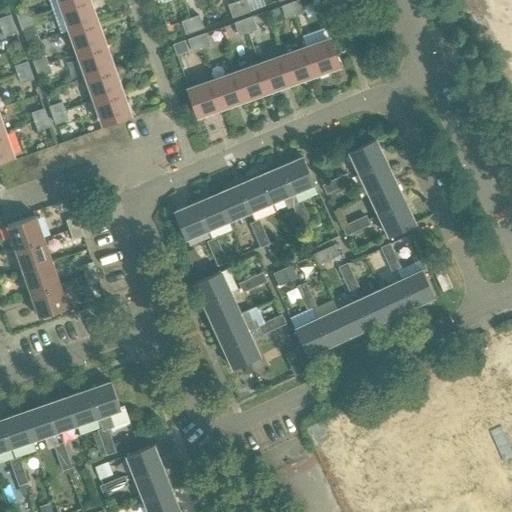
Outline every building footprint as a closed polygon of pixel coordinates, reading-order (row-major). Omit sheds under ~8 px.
[(71,30),(97,21),(89,0),(81,0),(62,6),(71,30)] [(242,0),(238,2),(242,14),(251,11),(246,0),(242,0)] [(299,0),(291,3),(295,15),(304,12),(299,0)] [(233,17),(242,14),(238,2),(229,5),(233,17)] [(287,18),(295,15),(291,3),(283,6),(287,18)] [(16,12),(19,21),(32,17),(29,8),(16,12)] [(0,22),(2,28),(14,23),(11,15),(0,18),(0,22)] [(191,18),(195,31),(204,28),(199,15),(191,18)] [(19,21),(28,45),(40,40),(35,26),(32,17),(19,21)] [(244,20),(249,32),(257,29),(253,17),(244,20)] [(187,34),(195,31),(191,18),(182,21),(187,34)] [(240,35),(249,32),(244,20),(236,23),(240,35)] [(97,21),(71,30),(79,53),(105,45),(97,21)] [(14,23),(2,28),(5,36),(17,32),(14,23)] [(197,36),(202,49),(210,46),(206,33),(197,36)] [(193,52),(202,49),(197,36),(189,39),(193,52)] [(306,46),(316,73),(340,65),(330,37),(306,46)] [(177,53),(189,49),(185,39),(174,43),(177,53)] [(87,77),(113,68),(105,45),(79,53),(87,77)] [(283,54),(293,82),(316,73),(306,46),(283,54)] [(269,90),(293,82),(283,54),(259,63),(269,90)] [(36,68),(48,64),(45,55),(33,59),(36,68)] [(18,75),(30,70),(27,62),(15,66),(18,75)] [(236,71),(246,98),(269,90),(259,63),(236,71)] [(48,64),(36,68),(39,77),(51,72),(48,64)] [(113,68),(87,77),(95,101),(122,92),(113,68)] [(30,70),(18,75),(21,83),(33,79),(30,70)] [(223,107),(246,98),(236,71),(213,79),(223,107)] [(199,115),(223,107),(213,79),(189,88),(199,115)] [(122,92),(95,101),(104,124),(130,115),(122,92)] [(53,115),(65,111),(62,102),(50,107),(53,115)] [(35,121),(47,117),(44,109),(32,113),(35,121)] [(65,111),(53,115),(56,124),(68,119),(65,111)] [(47,117),(35,121),(38,130),(50,126),(47,117)] [(110,126),(118,149),(130,145),(122,122),(110,126)] [(106,154),(118,149),(110,126),(98,131),(106,154)] [(86,135),(94,158),(106,154),(98,131),(86,135)] [(4,132),(0,133),(0,160),(13,156),(4,132)] [(82,162),(94,158),(86,135),(74,139),(82,162)] [(71,166),(82,162),(74,139),(63,143),(71,166)] [(359,172),(385,160),(375,139),(349,151),(359,172)] [(45,149),(54,172),(65,168),(57,145),(45,149)] [(33,154),(42,176),(54,172),(45,149),(33,154)] [(30,180),(42,176),(33,154),(22,158),(30,180)] [(282,166),(293,192),(315,183),(303,157),(282,166)] [(10,162),(18,185),(30,180),(22,158),(10,162)] [(385,160),(359,172),(369,193),(395,181),(385,160)] [(0,171),(6,189),(18,185),(10,162),(0,165),(0,171)] [(298,203),(293,192),(282,166),(260,175),(272,201),(283,197),(288,208),(294,205),(298,203)] [(334,180),(338,188),(350,182),(346,174),(334,180)] [(250,211),(272,201),(260,175),(239,184),(250,211)] [(327,193),(338,188),(334,180),(323,185),(327,193)] [(379,215),(405,202),(395,181),(369,193),(379,215)] [(218,193),(229,220),(250,211),(239,184),(218,193)] [(208,229),(229,220),(218,193),(197,202),(208,229)] [(186,238),(208,229),(197,202),(175,211),(186,238)] [(299,217),(307,213),(302,202),(298,203),(294,205),(299,217)] [(405,202),(379,215),(389,236),(415,224),(405,202)] [(307,213),(299,217),(303,228),(312,225),(307,213)] [(16,248),(45,238),(36,215),(8,225),(16,248)] [(70,229),(81,226),(77,216),(66,220),(70,229)] [(354,222),(358,229),(369,224),(366,216),(354,222)] [(256,235),(264,231),(260,219),(251,223),(256,235)] [(347,234),(358,229),(354,222),(343,227),(347,234)] [(81,226),(70,229),(73,239),(84,235),(81,226)] [(264,231),(256,235),(261,246),(269,243),(264,231)] [(24,271),(52,261),(45,238),(16,248),(24,271)] [(213,253),(222,250),(217,238),(209,241),(213,253)] [(387,259),(396,255),(391,244),(382,248),(387,259)] [(318,264),(339,254),(335,245),(314,254),(318,264)] [(222,250),(213,253),(218,264),(227,261),(222,250)] [(396,255),(387,259),(393,271),(401,267),(396,255)] [(52,261),(24,271),(31,293),(60,283),(52,261)] [(85,275),(96,271),(93,261),(82,265),(85,275)] [(345,278),(354,274),(348,263),(340,267),(345,278)] [(455,284),(445,263),(434,268),(444,289),(455,284)] [(275,274),(280,285),(297,277),(292,266),(275,274)] [(402,279),(414,305),(435,295),(422,269),(402,279)] [(201,297),(204,303),(230,292),(221,270),(195,282),(201,297)] [(96,271),(85,275),(89,285),(100,281),(96,271)] [(252,277),(256,285),(267,280),(263,272),(252,277)] [(354,274),(345,278),(351,290),(359,286),(354,274)] [(244,291),(256,285),(252,277),(241,282),(244,291)] [(381,289),(393,315),(414,305),(402,279),(381,289)] [(60,283),(31,293),(39,316),(44,315),(44,318),(54,314),(53,312),(68,306),(60,283)] [(303,298),(311,294),(306,283),(298,286),(303,298)] [(372,325),(393,315),(381,289),(360,299),(372,325)] [(209,313),(214,325),(240,313),(230,292),(204,303),(209,313)] [(311,294),(303,298),(308,309),(317,305),(311,294)] [(339,309),(351,335),(372,325),(360,299),(339,309)] [(221,340),(224,346),(250,334),(250,335),(262,330),(260,325),(257,319),(253,321),(248,309),(240,313),(214,325),(221,340)] [(330,345),(351,335),(339,309),(318,319),(330,345)] [(271,320),(275,328),(286,322),(282,314),(271,320)] [(307,355),(330,345),(318,319),(295,329),(307,355)] [(264,333),(275,328),(271,320),(260,325),(262,330),(264,333)] [(260,356),(250,335),(250,334),(224,346),(233,368),(260,356)] [(103,429),(107,428),(114,426),(109,413),(121,409),(111,382),(97,387),(89,389),(99,416),(103,429)] [(511,385),(406,435),(442,511),(486,511),(511,500),(511,385)] [(77,424),(99,416),(89,389),(81,392),(67,397),(77,424)] [(53,401),(45,404),(55,431),(77,424),(67,397),(53,401)] [(59,444),(54,431),(55,431),(45,404),(23,412),(33,439),(43,435),(48,449),(54,447),(53,445),(59,444)] [(1,419),(11,446),(33,439),(23,412),(9,417),(1,419)] [(0,449),(11,446),(1,419),(0,419),(0,449)] [(103,444),(111,441),(107,428),(103,429),(99,431),(103,444)] [(111,441),(103,444),(107,455),(115,452),(111,441)] [(53,445),(54,447),(58,459),(68,455),(63,442),(59,444),(53,445)] [(135,478),(162,467),(153,445),(127,455),(135,478)] [(92,458),(98,456),(99,451),(94,446),(89,448),(88,454),(92,458)] [(68,455),(58,459),(62,471),(72,467),(68,455)] [(10,460),(15,473),(24,470),(20,457),(10,460)] [(94,467),(99,478),(106,476),(102,464),(94,467)] [(144,499),(171,488),(162,467),(135,478),(144,499)] [(24,470),(15,473),(19,485),(29,482),(24,470)] [(112,481),(116,490),(128,485),(124,476),(112,481)] [(103,495),(116,490),(112,481),(100,485),(103,495)] [(171,488),(144,499),(149,511),(173,511),(179,510),(171,488)]
